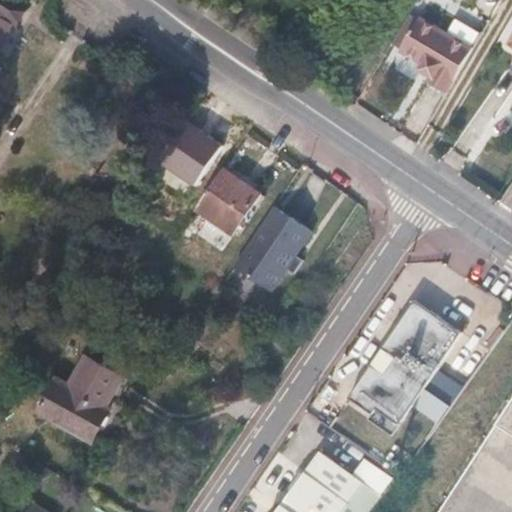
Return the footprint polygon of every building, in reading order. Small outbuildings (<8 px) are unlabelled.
[(0,0),(0,54),(2,51),(0,49),(0,45),(17,20),(21,22),(33,2),(30,0),(0,0)] [(421,17),(419,19),(409,14),(393,42),(402,47),(401,51),(423,64),(421,69),(431,76),(429,81),(439,86),(448,92),(474,48),(421,17)] [(219,144),(185,123),(161,164),(195,184),(219,144)] [(264,191),(228,166),(202,205),(237,229),(264,191)] [(280,295),(321,233),(281,207),(240,269),(280,295)] [(464,329),(433,307),(418,296),(347,393),(371,410),(367,416),(390,432),(415,398),(441,417),(450,404),(423,385),(464,329)] [(73,383),(61,376),(41,414),(99,443),(119,406),(114,404),(129,374),(89,352),(73,383)] [(511,511),(511,404),(441,511),(511,511)] [(340,511),(361,484),(316,452),(272,511),(340,511)] [(50,511),(34,503),(29,511),(50,511)]
